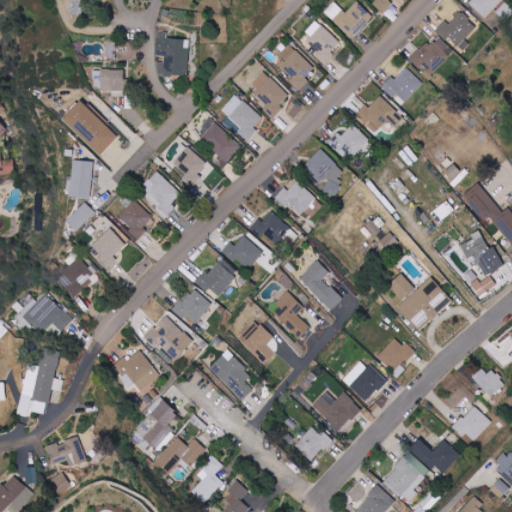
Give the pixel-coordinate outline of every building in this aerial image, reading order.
[(72,0),(71,14),(85,16),(86,0),(72,0)] [(371,0),(385,12),(393,3),(390,0),(371,0)] [(486,19),(503,0),(471,0),(469,3),(486,19)] [(352,39),(374,17),(357,1),(346,13),(334,1),(324,12),(352,39)] [(470,44),(466,40),(477,27),(460,12),(449,25),(445,21),(436,31),(447,40),(449,38),(464,51),(470,44)] [(304,44),(327,64),(344,45),(316,20),(305,32),(311,37),(304,44)] [(188,76),(190,40),(167,38),(167,33),(157,33),(156,59),(160,59),(159,75),(188,76)] [(453,54),(436,36),(412,60),(421,69),(424,66),(432,75),(453,54)] [(280,55),(286,61),(281,66),(293,78),(289,82),(300,91),(310,80),(307,77),(316,67),(290,44),(280,55)] [(424,84),(407,68),(396,80),(392,76),(382,87),(403,106),(424,84)] [(125,70),(94,70),(94,89),(112,89),(112,97),(125,97),(125,70)] [(289,96),(265,71),(252,83),(259,90),(254,95),(275,117),(284,108),(281,105),(289,96)] [(264,117),(236,94),(223,111),(232,118),(231,120),(241,128),(238,132),(249,142),(259,130),(255,127),(264,117)] [(365,105),(356,115),(375,133),(387,120),(396,128),(405,118),(380,95),(369,108),(365,105)] [(119,136),(80,100),(63,119),(102,155),(119,136)] [(228,162),(242,146),(212,119),(198,135),(228,162)] [(9,131),(0,122),(0,139),(1,140),(9,131)] [(329,142),(349,161),(358,152),(364,157),(376,145),(353,124),(342,136),(338,132),(329,142)] [(198,174),(207,163),(187,146),(170,166),(193,187),(201,177),(198,174)] [(303,167),(322,186),(321,186),(333,198),(345,186),(338,178),(345,172),(323,149),(303,167)] [(0,174),(15,173),(13,157),(0,159),(0,174)] [(92,197),(93,161),(73,160),(72,197),(92,197)] [(143,186),(150,193),(145,199),(166,219),(177,207),(174,203),(182,194),(158,171),(143,186)] [(289,203),(301,215),(306,210),(312,217),(323,206),(299,180),(288,190),(286,187),(275,197),(285,207),(289,203)] [(503,212),(479,183),(464,195),(485,221),(491,217),(511,242),(511,207),(511,206),(503,212)] [(140,239),(148,230),(145,227),(154,217),(135,199),(118,218),(140,239)] [(67,222),(78,232),(97,212),(86,202),(67,222)] [(259,218),(250,229),(260,238),(264,234),(276,244),(291,228),(272,211),(263,221),(259,218)] [(107,269),(118,259),(115,256),(127,245),(111,228),(93,245),(102,254),(97,258),(107,269)] [(495,246),(490,249),(480,230),(472,235),(475,242),(463,248),(473,267),(482,263),(488,275),(505,266),(495,246)] [(380,240),(388,252),(399,244),(392,233),(380,240)] [(249,271),(264,252),(244,235),(235,246),(230,242),(224,250),(249,271)] [(74,298),(100,279),(84,257),(58,276),(74,298)] [(240,271),(222,258),(210,275),(205,271),(196,283),(208,292),(210,289),(221,297),(240,271)] [(332,273),(319,260),(300,279),(332,311),(344,299),(325,280),(332,273)] [(402,300),(415,289),(401,273),(388,285),(402,300)] [(497,285),(491,276),(482,283),(479,278),(471,283),(481,297),(497,285)] [(453,301),(431,278),(399,308),(420,332),(453,301)] [(196,324),(213,305),(197,290),(186,302),(182,299),(173,309),(183,319),(187,315),(196,324)] [(54,322),(64,331),(75,319),(45,291),(21,316),(42,335),(54,322)] [(276,303),(281,308),(275,314),(299,339),(311,328),(298,315),(305,308),(288,291),(276,303)] [(158,343),(176,361),(194,341),(166,315),(145,338),(155,347),(158,343)] [(239,338),(264,364),(282,347),(257,321),(239,338)] [(406,369),(403,366),(416,352),(406,342),(403,345),(395,338),(377,357),(399,377),(406,369)] [(61,352),(44,349),(42,366),(28,364),(21,412),(47,416),(51,390),(63,391),(65,380),(57,379),(61,352)] [(135,382),(141,391),(161,376),(141,350),(127,361),(125,358),(113,366),(129,387),(135,382)] [(247,383),(253,375),(228,351),(210,369),(244,400),(254,390),(247,383)] [(363,359),(344,380),(367,403),(387,382),(363,359)] [(490,397),(506,385),(494,370),(488,374),(484,369),(474,377),(490,397)] [(337,401),(327,391),(313,406),(341,431),(362,408),(344,392),(337,401)] [(152,414),(160,421),(144,437),(156,449),(175,429),(170,424),(179,414),(164,400),(152,414)] [(475,441),(492,422),(474,405),(453,428),(464,437),(467,434),(475,441)] [(191,420),(204,432),(213,423),(199,411),(191,420)] [(332,441),(314,425),(295,446),(312,462),(332,441)] [(207,449),(196,439),(190,447),(177,436),(155,463),(168,474),(181,460),(191,468),(207,449)] [(48,447),(53,465),(67,460),(69,466),(87,461),(80,437),(48,447)] [(444,473),(461,455),(444,440),(434,451),(421,439),(411,449),(433,470),(436,466),(444,473)] [(432,471),(410,452),(385,479),(410,502),(418,493),(415,490),(432,471)] [(511,453),(496,470),(511,484),(511,453)] [(217,475),(225,466),(214,456),(197,474),(203,480),(192,492),(205,504),(225,482),(217,475)] [(51,480),(60,494),(72,486),(64,472),(51,480)] [(0,486),(0,511),(3,511),(14,503),(20,509),(35,496),(16,475),(5,486),(3,484),(0,486)] [(491,489),(502,498),(511,488),(500,479),(491,489)] [(250,492),(239,481),(224,498),(231,505),(223,511),(248,511),(251,509),(242,501),(250,492)] [(387,511),(397,502),(379,485),(354,511),(387,511)] [(460,511),(483,511),(486,509),(473,497),(460,511)]
